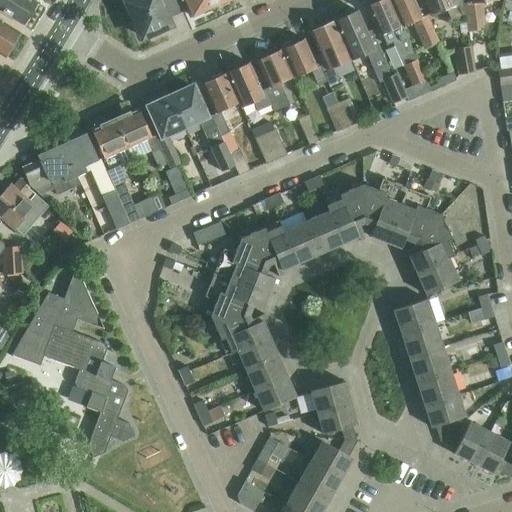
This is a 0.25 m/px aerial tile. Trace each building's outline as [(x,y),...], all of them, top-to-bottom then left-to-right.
[(0,0),(0,10),(24,25),(36,4),(29,0),(0,0)] [(125,0),(142,38),(147,36),(149,38),(158,34),(158,31),(170,26),(167,21),(184,13),(177,0),(125,0)] [(215,5),(212,0),(182,0),(190,17),(215,5)] [(388,0),(387,0),(367,9),(379,36),(381,35),(386,47),(392,45),(402,68),(403,67),(412,87),(425,81),(401,29),(388,0)] [(423,49),(438,41),(426,15),(420,18),(412,0),(388,0),(401,29),(412,24),(423,49)] [(424,0),(431,16),(447,10),(452,22),(465,17),(463,3),(462,0),(424,0)] [(483,3),(497,1),(496,0),(467,0),(468,5),(464,5),(468,32),(486,30),(483,3)] [(357,12),(334,23),(346,53),(350,61),(365,55),(379,85),(383,83),(393,104),(406,98),(396,76),(391,78),(373,39),(370,41),(357,12)] [(0,54),(4,57),(18,35),(0,23),(0,54)] [(334,23),(309,34),(322,63),(319,64),(320,68),(327,83),(328,85),(339,80),(334,68),(350,61),(346,53),(334,23)] [(303,42),(280,51),(293,80),(293,81),(312,73),(318,87),(327,83),(320,68),(316,70),(303,42)] [(453,50),(458,75),(476,72),(471,47),(453,50)] [(266,58),(256,62),(267,88),(264,90),(271,105),(272,105),(275,112),(290,106),(281,85),(293,80),(280,51),(278,52),(275,50),(266,53),(266,58)] [(226,74),(225,75),(239,106),(240,109),(254,103),(258,111),(271,105),(264,90),(260,92),(248,64),(239,68),(235,66),(227,70),(226,74)] [(511,83),(511,69),(498,71),(500,85),(511,83)] [(220,114),(238,105),(225,75),(201,85),(214,116),(211,117),(233,167),(236,173),(247,168),(237,146),(234,147),(228,134),(225,135),(223,131),(226,129),(220,114)] [(220,173),(233,167),(211,117),(206,119),(194,91),(171,101),(184,130),(201,122),(212,148),(210,149),(220,173)] [(155,108),(147,111),(160,140),(156,142),(162,155),(166,166),(168,170),(180,165),(167,137),(184,130),(171,101),(169,97),(153,104),(155,108)] [(349,100),(337,105),(347,128),(359,123),(349,100)] [(347,128),(337,105),(326,110),(336,133),(347,128)] [(138,111),(113,121),(126,150),(127,149),(146,141),(158,169),(166,166),(162,155),(156,142),(154,137),(150,139),(138,111)] [(310,145),(321,140),(310,115),(298,120),(310,145)] [(113,121),(91,131),(108,171),(104,173),(127,225),(138,220),(122,183),(125,181),(118,167),(132,161),(127,149),(126,150),(113,121)] [(255,138),(267,164),(288,155),(276,129),(255,138)] [(102,197),(101,197),(105,208),(116,230),(127,225),(104,173),(99,161),(96,163),(84,137),(61,147),(75,178),(77,182),(92,175),(102,197)] [(38,158),(40,162),(50,184),(51,188),(53,190),(55,196),(79,186),(77,182),(75,178),(61,147),(38,158)] [(388,165),(396,168),(399,160),(391,156),(388,165)] [(53,190),(51,188),(40,162),(21,170),(28,187),(38,196),(53,190)] [(428,180),(435,183),(439,174),(431,171),(428,180)] [(318,177),(313,179),(316,188),(322,185),(318,177)] [(307,192),(316,188),(313,179),(303,184),(307,192)] [(376,191),(363,186),(364,217),(375,222),(369,236),(385,242),(405,189),(381,179),(376,191)] [(0,196),(0,217),(22,237),(47,207),(18,182),(11,190),(8,187),(0,196)] [(325,207),(327,212),(341,244),(357,237),(359,241),(365,239),(358,224),(353,226),(352,223),(364,217),(363,186),(362,185),(338,196),(340,200),(325,207)] [(474,230),(471,219),(486,215),(478,187),(448,196),(459,234),(474,230)] [(429,199),(405,189),(385,242),(401,249),(406,235),(417,239),(440,216),(425,210),(429,199)] [(278,195),(268,200),(272,208),(282,203),(278,195)] [(272,208),(268,200),(263,202),(267,210),(272,208)] [(116,230),(105,208),(94,212),(105,235),(116,230)] [(327,212),(304,222),(319,253),(341,244),(327,212)] [(450,239),(440,216),(417,239),(422,251),(419,253),(416,247),(402,253),(404,258),(408,257),(415,272),(447,259),(453,256),(446,241),(450,239)] [(304,222),(282,232),(296,264),(319,253),(304,222)] [(263,229),(240,239),(264,261),(274,257),(276,260),(272,262),(278,276),(282,274),(280,270),(296,264),(282,232),(281,232),(279,226),(264,233),(263,229)] [(475,241),(481,255),(490,251),(483,237),(475,241)] [(223,249),(213,273),(267,295),(273,279),(259,273),(264,261),(240,239),(234,253),(223,249)] [(167,251),(177,255),(180,247),(170,243),(167,251)] [(4,247),(4,271),(20,271),(20,247),(4,247)] [(162,267),(171,270),(174,262),(165,259),(162,267)] [(457,280),(447,259),(415,272),(425,295),(457,280)] [(39,368),(44,356),(45,359),(78,371),(73,384),(75,389),(89,395),(84,409),(98,415),(86,447),(85,447),(91,460),(104,454),(104,453),(109,439),(120,443),(120,444),(134,438),(128,425),(127,425),(116,421),(127,393),(124,388),(109,382),(114,368),(101,363),(105,350),(103,345),(71,333),(76,320),(103,330),(75,269),(63,301),(47,295),(10,358),(11,359),(12,358),(39,368)] [(216,302),(210,317),(242,315),(247,305),(260,310),(267,295),(213,273),(204,297),(216,302)] [(11,283),(6,292),(24,302),(29,294),(11,283)] [(476,298),(480,310),(490,307),(486,295),(476,298)] [(392,310),(400,334),(434,324),(426,300),(392,310)] [(493,317),(490,307),(480,310),(484,320),(493,317)] [(231,353),(236,350),(267,336),(261,322),(265,320),(263,315),(250,320),(252,325),(247,326),(242,315),(210,317),(220,340),(225,338),(231,353)] [(400,334),(408,359),(442,349),(434,324),(400,334)] [(236,350),(245,371),(277,357),(267,336),(236,350)] [(492,346),(496,358),(505,356),(501,343),(492,346)] [(408,359),(416,383),(450,373),(442,349),(408,359)] [(508,366),(505,356),(496,358),(500,368),(508,366)] [(245,371),(255,392),(286,378),(277,357),(245,371)] [(177,371),(184,386),(194,382),(187,367),(177,371)] [(416,383),(424,407),(457,397),(450,373),(416,383)] [(286,378),(255,392),(263,411),(295,397),(286,378)] [(310,391),(316,413),(350,404),(343,382),(310,391)] [(435,427),(440,442),(449,434),(446,424),(464,418),(457,397),(424,407),(431,429),(435,427)] [(199,417),(207,413),(202,401),(194,405),(199,417)] [(340,429),(344,441),(357,442),(352,426),(356,425),(350,404),(316,413),(323,434),(340,429)] [(211,422),(207,413),(199,417),(203,426),(211,422)] [(264,416),(267,427),(276,424),(273,413),(264,416)] [(453,453),(473,463),(489,433),(469,423),(460,439),(449,434),(440,442),(455,450),(453,453)] [(495,470),(510,477),(511,465),(500,460),(509,443),(489,433),(473,463),(493,473),(495,470)] [(262,449),(271,454),(284,461),(291,450),(269,438),(262,449)] [(0,444),(0,477),(26,471),(18,440),(0,444)] [(322,442),(311,462),(341,478),(352,459),(348,457),(357,442),(344,441),(338,451),(322,442)] [(262,450),(257,460),(265,465),(271,454),(262,450)] [(265,465),(257,460),(251,470),(259,475),(265,465)] [(311,462),(298,484),(329,500),(341,478),(311,462)] [(245,482),(236,496),(238,505),(250,511),(252,511),(264,493),(245,482)] [(298,484),(285,505),(297,511),(322,511),(329,500),(298,484)]
